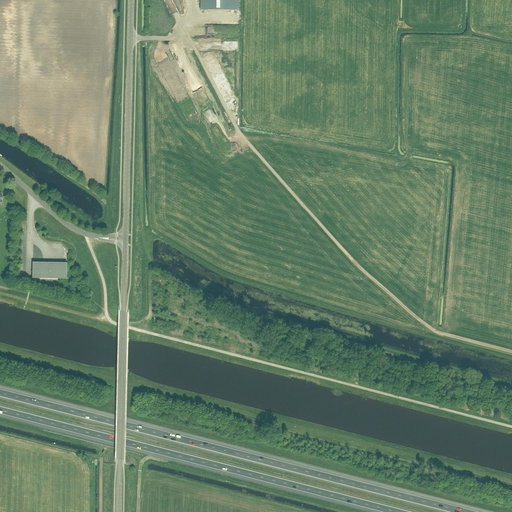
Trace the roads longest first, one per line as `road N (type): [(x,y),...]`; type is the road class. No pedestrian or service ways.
road 1 (track): [(144,38),(193,47),(243,137),(350,258),(424,324),(511,351)]
road 2 (motorway): [(471,511),(0,391)]
road 3 (motorway): [(0,410),(398,511)]
road 4 (track): [(511,385),(242,310),(150,264)]
road 5 (tertiary): [(118,511),(125,239)]
road 6 (track): [(137,38),(141,225),(150,264)]
road 7 (tertiary): [(125,239),(130,38)]
road 8 (unclassified): [(125,239),(72,228),(0,165)]
